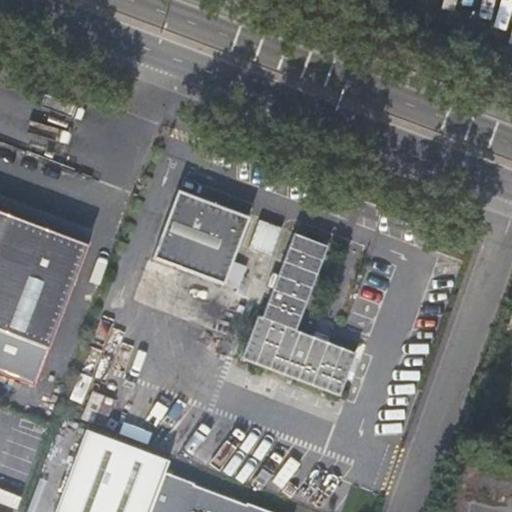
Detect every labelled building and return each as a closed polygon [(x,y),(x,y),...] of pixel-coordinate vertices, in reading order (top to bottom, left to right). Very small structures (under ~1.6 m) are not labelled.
[(0,205),(88,239),(94,225),(0,189),(0,205)] [(246,218),(175,192),(152,252),(150,259),(221,286),(246,218)] [(0,325),(48,344),(88,239),(0,205),(0,325)] [(242,361),(342,398),(358,355),(298,332),(330,248),(296,236),(264,320),(259,318),(242,361)] [(0,366),(35,380),(48,344),(0,325),(0,366)] [(201,388),(211,388),(213,378),(202,377),(201,388)] [(198,489),(198,488),(168,477),(173,464),(88,434),(59,511),(263,511),(251,507),(251,509),(198,489)]
